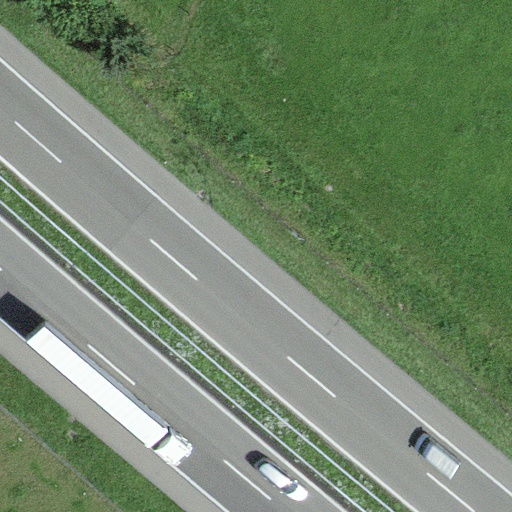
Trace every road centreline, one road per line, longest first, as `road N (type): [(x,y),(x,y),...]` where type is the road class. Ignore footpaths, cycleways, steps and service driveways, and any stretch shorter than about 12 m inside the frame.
road 1 (motorway): [(476,511),(0,112)]
road 2 (motorway): [(0,266),(286,511)]
